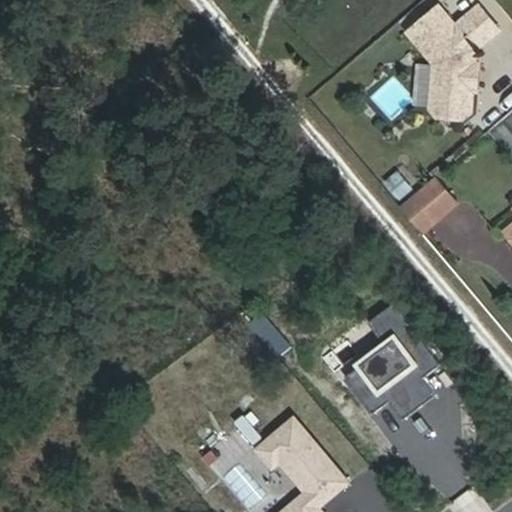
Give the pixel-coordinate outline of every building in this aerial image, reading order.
[(482,7),(458,27),(439,3),(408,30),(434,61),(427,108),(467,113),(476,47),(500,27),(482,7)] [(396,195),(418,222),(451,197),(430,170),(396,195)] [(434,371),(388,314),(365,333),(379,350),(341,380),(373,420),(386,410),(400,427),(433,402),(418,384),(434,371)] [(285,352),(262,326),(251,335),(274,362),(285,352)] [(275,468),(302,500),(288,511),(314,511),(342,489),(289,426),(260,450),(253,456),(268,474),(275,468)]
